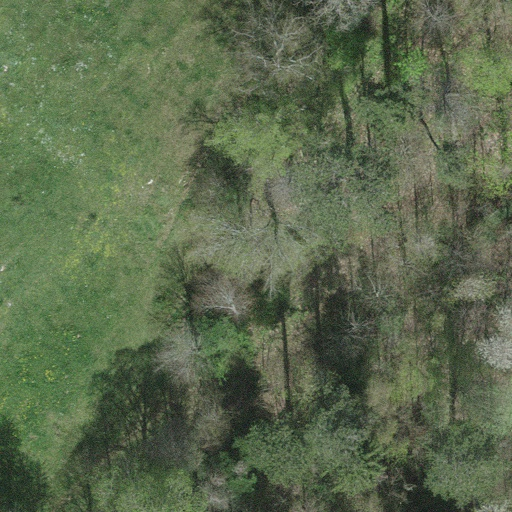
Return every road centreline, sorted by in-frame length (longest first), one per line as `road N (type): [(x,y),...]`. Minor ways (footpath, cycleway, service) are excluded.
road 1 (track): [(511,87),(270,336),(114,511)]
road 2 (track): [(270,336),(302,365),(270,511)]
